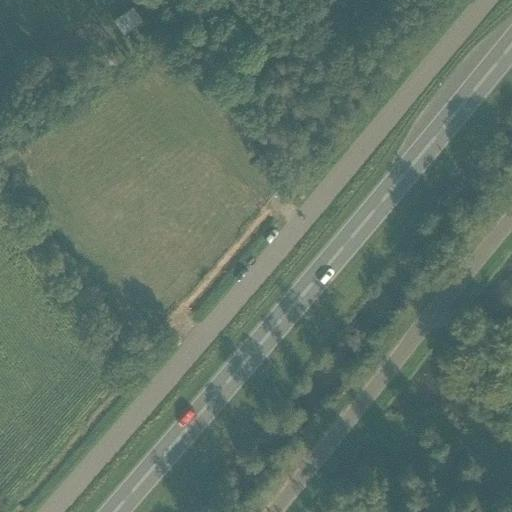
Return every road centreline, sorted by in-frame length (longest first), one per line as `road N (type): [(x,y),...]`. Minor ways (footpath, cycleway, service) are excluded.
road 1 (unclassified): [(50,511),(485,0)]
road 2 (trunk): [(116,511),(511,45)]
road 3 (unclassified): [(275,511),(511,217)]
